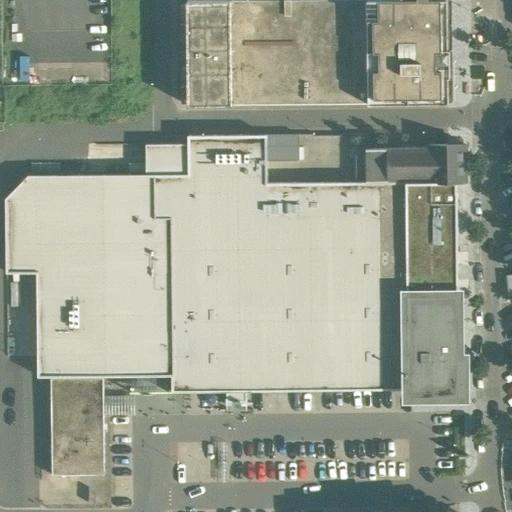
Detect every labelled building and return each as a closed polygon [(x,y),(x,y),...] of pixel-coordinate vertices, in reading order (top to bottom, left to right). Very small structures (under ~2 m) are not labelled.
[(232,0),(187,0),(188,83),(188,105),(232,104),(232,0)] [(242,0),(232,0),(232,104),(369,102),(367,0),(242,0)] [(447,0),(367,0),(369,102),(448,101),(447,0)] [(185,184),(266,184),(266,137),(185,137),(185,180),(185,184)] [(465,144),(431,145),(431,147),(431,181),(456,181),(465,181),(465,144)] [(431,147),(373,148),(374,182),(409,181),(431,181),(431,147)] [(8,273),(38,273),(39,377),(52,377),(104,376),(174,376),(173,286),(172,218),(155,218),(155,175),(29,176),(7,199),(8,273)] [(374,182),(266,184),(185,184),(185,180),(155,175),(155,218),(172,218),(173,286),(174,376),(173,416),(413,410),(411,387),(410,284),(409,181),(374,182)] [(458,386),(456,181),(431,181),(409,181),(410,284),(411,387),(458,386)] [(105,479),(104,376),(52,377),(51,479),(105,479)]
